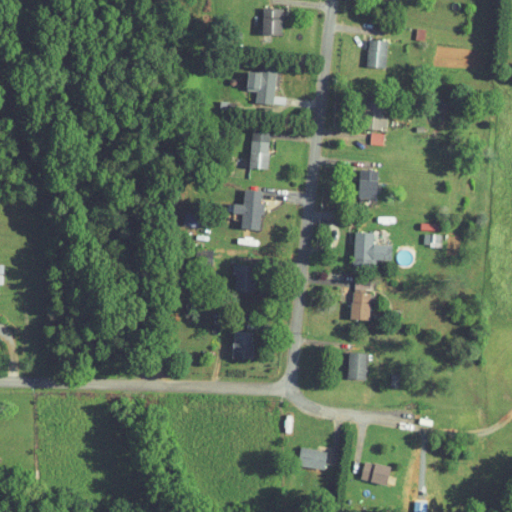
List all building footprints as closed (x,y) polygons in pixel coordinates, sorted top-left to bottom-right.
[(272,2),(252,2),(251,29),(271,29),(272,2)] [(356,61),(375,62),(377,35),(357,34),(356,61)] [(261,98),(266,66),(238,63),(235,84),(246,86),(244,96),(261,98)] [(353,123),(374,123),(375,99),(354,99),(353,123)] [(257,163),(258,126),(240,126),(239,163),(257,163)] [(372,128),(359,127),(358,139),(372,139),(372,128)] [(367,164),(348,164),(348,192),(366,192),(367,164)] [(230,222),(250,223),(251,184),(233,184),(233,198),(222,198),(222,207),(231,207),(230,222)] [(365,254),(381,255),(381,239),(363,238),(363,227),(343,226),(342,261),(365,262),(365,254)] [(340,313),(359,314),(359,285),(359,276),(341,276),(340,313)] [(242,326),(222,326),(222,353),(241,353),(242,326)] [(356,348),(338,347),(337,373),(355,374),(356,348)] [(315,445),(289,442),(287,461),(313,464),(315,445)] [(348,473),(376,481),(381,462),(353,454),(348,473)]
